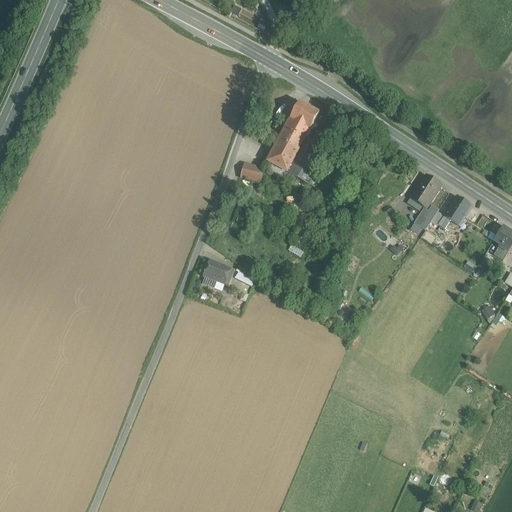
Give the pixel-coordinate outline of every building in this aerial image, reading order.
[(319,115),(299,105),(290,121),(310,132),(319,115)] [(290,121),(268,163),(287,174),(306,141),(310,132),(290,121)] [(306,141),(287,174),(308,186),(326,152),(306,141)] [(244,164),(240,179),(260,184),(264,169),(244,164)] [(426,176),(410,200),(411,200),(409,203),(410,204),(419,211),(420,210),(423,206),(428,208),(442,187),(426,176)] [(472,208),(457,198),(438,226),(445,231),(449,223),(450,221),(457,226),(458,227),(459,227),(472,208)] [(425,211),(424,210),(414,225),(425,232),(439,211),(432,206),(428,212),(425,210),(425,211)] [(511,248),(511,234),(503,228),(494,242),(500,246),(493,256),(503,262),(511,248)] [(467,243),(454,234),(449,242),(456,246),(453,252),(459,256),(467,243)] [(353,256),(346,271),(353,274),(359,259),(353,256)] [(231,270),(210,261),(203,278),(225,286),(231,270)] [(251,275),(240,267),(236,272),(248,280),(251,275)] [(231,270),(225,286),(228,288),(234,271),(231,270)] [(494,320),(498,325),(505,319),(501,314),(494,320)]
